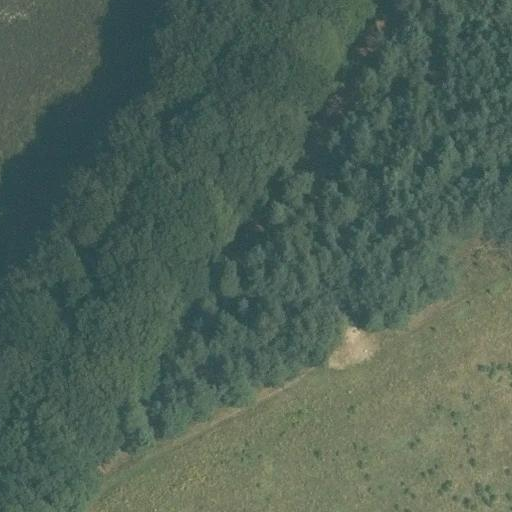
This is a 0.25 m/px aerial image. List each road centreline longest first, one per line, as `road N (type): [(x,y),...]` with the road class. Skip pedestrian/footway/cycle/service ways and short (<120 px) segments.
road 1 (track): [(111,268),(275,0)]
road 2 (track): [(0,447),(111,268)]
